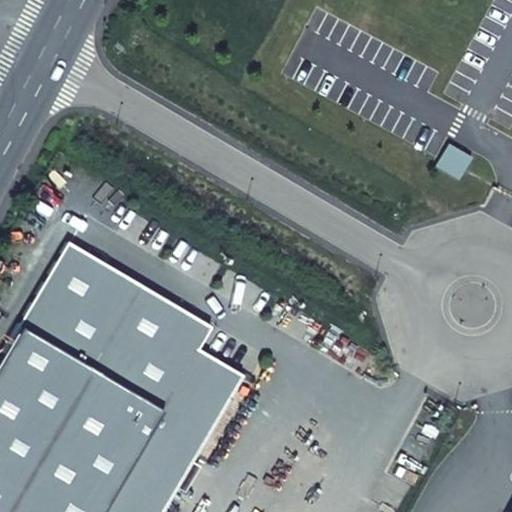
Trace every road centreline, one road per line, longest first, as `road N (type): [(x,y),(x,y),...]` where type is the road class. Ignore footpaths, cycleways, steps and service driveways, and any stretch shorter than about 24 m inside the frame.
road 1 (residential): [(465,300),(44,52)]
road 2 (unknown): [(297,366),(81,235)]
road 3 (unknown): [(389,421),(426,357),(400,315),(411,269)]
road 4 (unknown): [(297,366),(209,511)]
